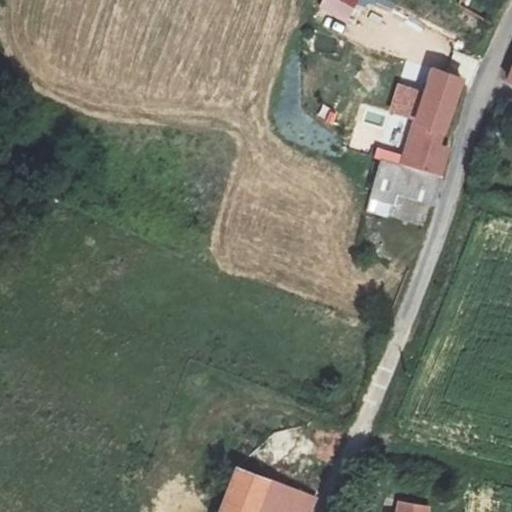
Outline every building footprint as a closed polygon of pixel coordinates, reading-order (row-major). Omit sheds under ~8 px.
[(323,0),(319,9),(346,21),(356,0),(323,0)] [(401,168),(440,180),(448,150),(439,147),(463,82),(431,71),(424,96),(416,120),(401,168)] [(392,113),(416,120),(424,96),(400,88),(392,113)] [(383,162),(368,210),(390,216),(397,194),(433,205),(440,180),(401,168),(383,162)] [(308,511),(314,500),(236,468),(219,511),(308,511)] [(426,511),(428,505),(401,501),(398,511),(426,511)]
